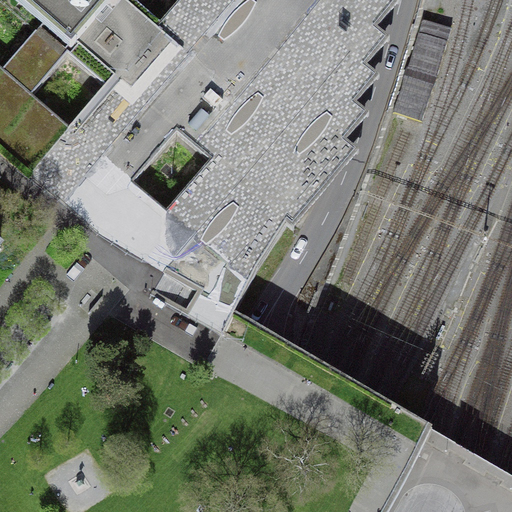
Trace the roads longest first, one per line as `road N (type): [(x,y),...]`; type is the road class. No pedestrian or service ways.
road 1 (secondary): [(402,0),(349,166),(262,327)]
road 2 (secondary): [(116,511),(262,327)]
